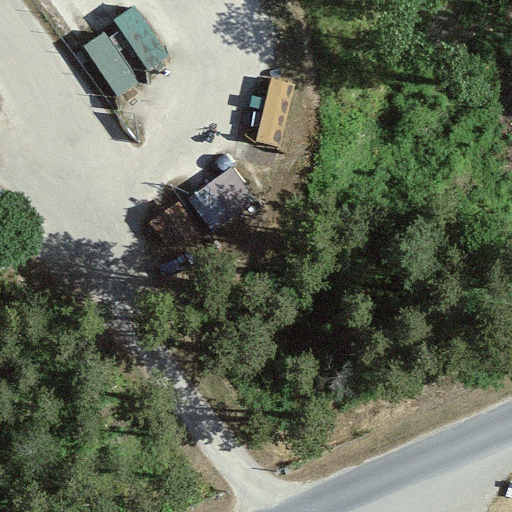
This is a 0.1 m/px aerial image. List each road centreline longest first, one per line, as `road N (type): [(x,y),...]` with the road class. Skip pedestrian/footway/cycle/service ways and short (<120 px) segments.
road 1 (track): [(268,511),(98,278),(0,167)]
road 2 (unclassified): [(511,426),(300,511)]
